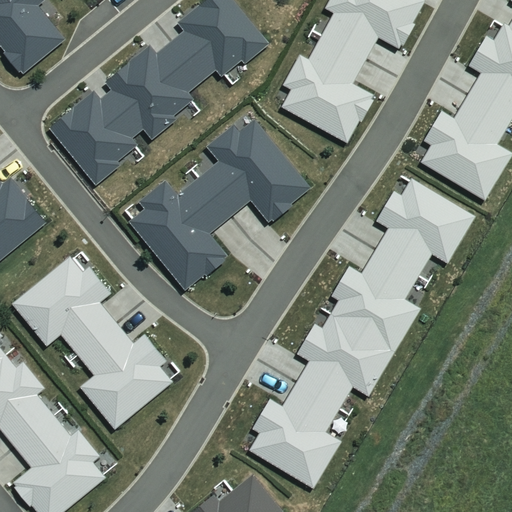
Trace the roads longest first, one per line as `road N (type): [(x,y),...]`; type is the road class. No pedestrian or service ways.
road 1 (residential): [(460,0),(386,132),(241,346)]
road 2 (residential): [(0,104),(139,274),(241,346)]
road 3 (residential): [(241,346),(130,511)]
